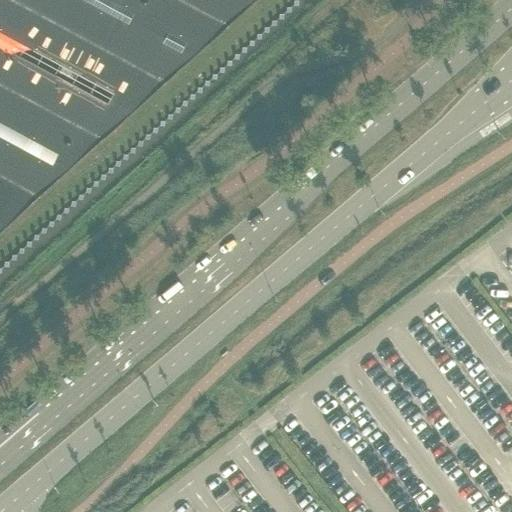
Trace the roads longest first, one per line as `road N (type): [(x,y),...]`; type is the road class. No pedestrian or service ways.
road 1 (secondary): [(511,6),(0,448)]
road 2 (secondary): [(5,511),(511,89)]
